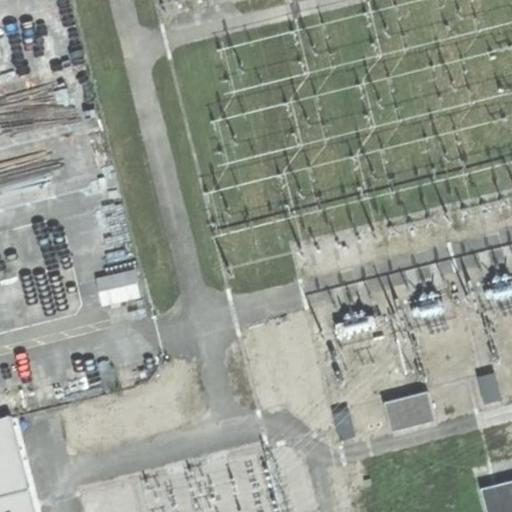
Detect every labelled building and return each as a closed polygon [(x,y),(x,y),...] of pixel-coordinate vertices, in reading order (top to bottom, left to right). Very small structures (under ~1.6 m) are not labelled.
[(106,274),(109,302),(149,297),(146,270),(106,274)] [(495,374),(477,378),(483,404),(501,400),(495,374)] [(428,392),(384,402),(391,431),(435,421),(428,392)] [(349,410),(331,414),(336,439),(354,436),(349,410)] [(0,511),(39,511),(17,418),(0,421),(0,511)] [(511,511),(511,481),(483,489),(488,511),(511,511)]
